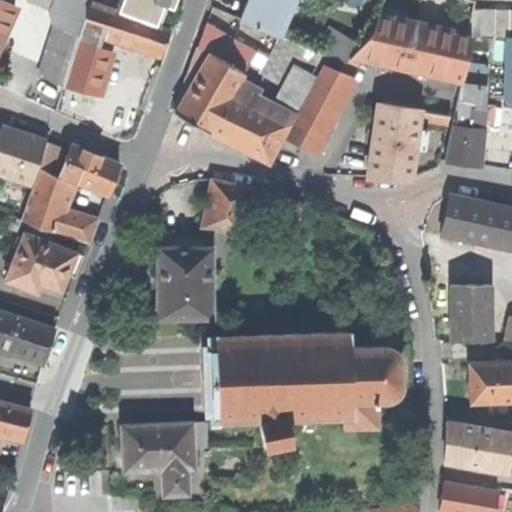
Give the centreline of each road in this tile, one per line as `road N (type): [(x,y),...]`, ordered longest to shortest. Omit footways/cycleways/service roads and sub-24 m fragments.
road 1 (residential): [(400,215),(424,350),(428,511)]
road 2 (residential): [(151,131),(221,166),(400,215)]
road 3 (residential): [(57,401),(140,158)]
road 4 (residential): [(140,158),(0,98)]
road 5 (residential): [(151,131),(195,0)]
road 6 (residential): [(400,215),(456,177),(511,188)]
